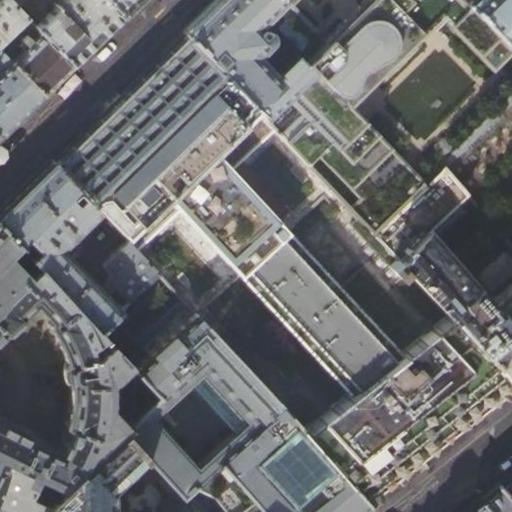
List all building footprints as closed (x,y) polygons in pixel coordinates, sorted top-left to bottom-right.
[(10,0),(0,0),(0,51),(41,94),(55,80),(71,65),(35,26),(30,21),(21,30),(31,40),(21,50),(13,42),(5,50),(0,44),(0,42),(27,17),(10,0)] [(105,0),(62,0),(35,26),(71,65),(96,41),(121,16),(105,0)] [(105,0),(121,16),(137,0),(105,0)] [(223,57),(214,65),(221,72),(255,110),(272,128),(322,182),(368,232),(419,183),(396,158),(366,188),(322,143),(354,115),(345,105),(440,12),(491,65),(508,49),(462,0),(461,0),(213,0),(182,31),(186,36),(206,57),(215,49),(223,57)] [(511,0),(461,0),(462,0),(508,49),(511,45),(511,0)] [(228,167),(272,128),(255,110),(221,72),(214,65),(206,57),(186,36),(163,58),(161,60),(157,55),(134,78),(118,94),(122,98),(121,100),(97,123),(93,118),(79,132),(65,145),(69,150),(54,165),(88,200),(99,211),(126,239),(135,249),(179,211),(232,269),(189,310),(357,495),(403,459),(406,457),(409,455),(455,417),(482,397),(507,379),(368,232),(322,182),(279,223),(228,167)] [(41,94),(0,51),(0,133),(20,114),(41,94)] [(437,164),(473,205),(511,250),(511,96),(510,93),(437,164)] [(0,208),(0,227),(16,245),(36,266),(38,268),(95,330),(118,308),(105,295),(97,287),(59,248),(99,211),(88,200),(54,165),(49,160),(21,188),(0,208)] [(419,183),(368,232),(507,379),(511,384),(511,264),(480,291),(435,240),(473,205),(437,164),(419,183)] [(0,511),(34,511),(118,430),(154,395),(105,341),(91,355),(87,346),(99,335),(95,330),(38,268),(36,266),(25,276),(6,255),(16,245),(0,227),(0,511)] [(105,279),(97,287),(105,295),(113,287),(126,300),(156,273),(135,249),(126,239),(99,265),(106,272),(105,279)] [(105,341),(154,395),(118,430),(178,496),(215,462),(253,504),(260,511),(359,511),(367,506),(357,495),(189,310),(156,273),(126,300),(118,308),(95,330),(99,335),(105,341)] [(166,511),(172,501),(178,496),(118,430),(34,511),(166,511)] [(215,462),(178,496),(172,501),(166,511),(260,511),(253,504),(215,462)] [(511,511),(511,496),(509,493),(486,511),(511,511)]
